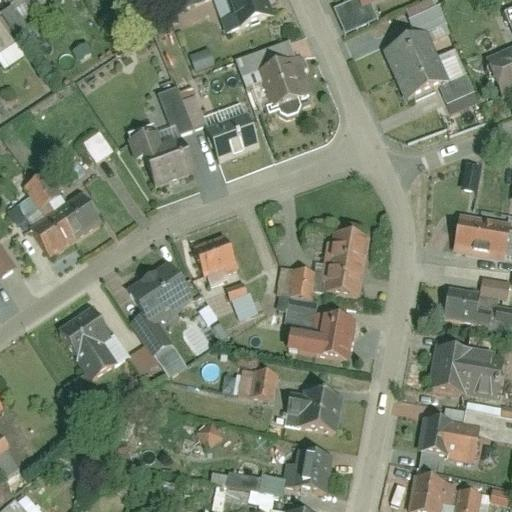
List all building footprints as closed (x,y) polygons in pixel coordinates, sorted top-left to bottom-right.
[(28,0),(9,0),(13,6),(15,9),(28,0)] [(218,14),(213,0),(170,0),(168,1),(177,28),(218,14)] [(272,19),(265,0),(229,0),(240,30),(272,19)] [(358,0),(359,1),(363,11),(373,8),(392,0),(358,0)] [(378,22),(373,8),(363,11),(359,1),(336,10),(346,35),(378,22)] [(15,9),(13,6),(0,15),(0,19),(16,43),(24,53),(39,43),(15,9)] [(407,20),(415,40),(430,34),(448,27),(441,7),(407,20)] [(0,53),(16,43),(0,19),(0,53)] [(442,87),(450,84),(430,34),(415,40),(384,52),(403,103),(442,87)] [(260,72),(297,59),(291,42),(237,60),(243,78),(260,72)] [(191,56),(196,71),(216,64),(211,49),(191,56)] [(501,101),(511,96),(511,50),(485,61),(501,101)] [(273,110),(313,96),(300,58),(297,59),(260,72),(273,110)] [(450,84),(442,87),(453,117),(480,106),(469,77),(450,84)] [(171,126),(192,119),(186,101),(181,88),(160,95),(171,126)] [(192,119),(196,131),(207,127),(197,97),(186,101),(192,119)] [(220,165),(260,152),(248,118),(209,131),(220,165)] [(99,133),(81,145),(95,166),(113,154),(99,133)] [(156,188),(195,174),(184,141),(163,149),(158,134),(131,143),(137,161),(146,158),(156,188)] [(25,188),(40,211),(61,197),(46,175),(25,188)] [(56,216),(75,242),(100,224),(81,198),(56,216)] [(50,260),(75,242),(56,216),(31,234),(50,260)] [(511,234),(511,228),(511,225),(463,217),(457,252),(506,261),(507,257),(511,234)] [(332,234),(322,293),(360,300),(371,241),(332,234)] [(225,240),(194,253),(206,280),(237,267),(225,240)] [(0,275),(4,280),(17,270),(0,247),(0,275)] [(160,325),(195,302),(169,264),(126,293),(142,318),(131,325),(146,347),(153,357),(172,344),(160,325)] [(295,271),(290,299),(313,303),(318,275),(295,271)] [(237,324),(256,317),(244,286),(225,293),(237,324)] [(443,320),(477,326),(479,313),(482,295),(448,290),(443,320)] [(286,323),(315,328),(317,316),(319,304),(313,303),(290,299),(286,323)] [(511,309),(500,306),(496,323),(511,326),(511,309)] [(112,340),(92,311),(59,332),(94,384),(118,367),(104,346),(112,340)] [(479,313),(477,326),(491,329),(493,315),(479,313)] [(288,354),(349,365),(351,356),(357,323),(317,316),(315,328),(314,338),(292,334),(288,354)] [(153,357),(146,347),(132,356),(144,374),(158,365),(153,357)] [(496,403),(504,360),(439,348),(431,392),(496,403)] [(243,371),(259,374),(261,360),(239,356),(237,370),(243,371)] [(239,398),(275,404),(279,378),(259,374),(243,371),(239,398)] [(298,431),(337,438),(343,401),(304,394),(303,400),(292,398),(288,416),(300,418),(298,431)] [(511,410),(503,409),(501,420),(511,421),(511,410)] [(444,411),(443,422),(461,424),(462,414),(444,411)] [(466,413),(463,429),(479,432),(478,440),(511,446),(511,421),(501,420),(466,413)] [(478,440),(479,432),(463,429),(424,422),(418,456),(473,466),(478,440)] [(195,435),(207,452),(223,440),(211,424),(195,435)] [(0,435),(0,434),(0,456),(10,450),(0,435)] [(284,490),(329,498),(335,461),(298,454),(296,469),(287,467),(284,490)] [(0,474),(4,479),(16,470),(9,460),(0,466),(0,474)] [(228,488),(258,495),(261,480),(231,473),(228,488)] [(459,493),(460,487),(414,479),(408,511),(442,511),(443,506),(456,509),(459,493)] [(511,495),(493,492),(490,506),(511,509),(511,495)] [(456,509),(455,511),(480,511),(484,497),(459,493),(456,509)]
